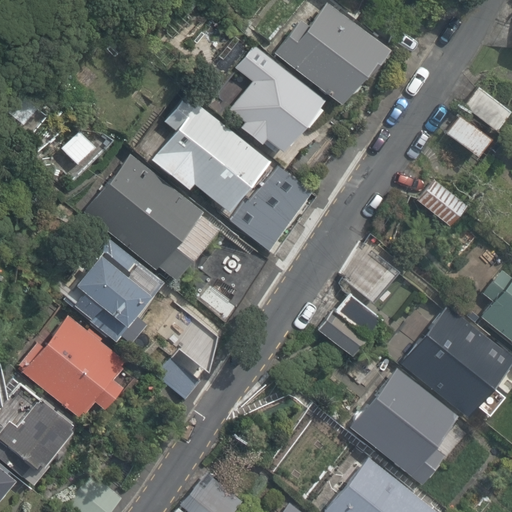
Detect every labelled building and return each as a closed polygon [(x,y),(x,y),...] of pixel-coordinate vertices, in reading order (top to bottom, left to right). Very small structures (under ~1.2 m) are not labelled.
[(384,47),(329,0),(310,22),(302,18),(276,50),(340,102),(384,47)] [(204,29),(185,56),(205,71),(225,43),(204,29)] [(323,97),(255,44),(237,66),(254,80),(230,109),(246,120),(240,127),(283,155),(323,97)] [(511,119),(481,91),(463,111),(496,141),(511,123),(511,119)] [(265,159),(188,94),(136,150),(187,189),(191,182),(226,212),(265,159)] [(461,118),(444,136),(479,169),(496,151),(461,118)] [(78,130),(59,148),(83,174),(102,157),(78,130)] [(216,222),(132,153),(82,214),(169,278),(216,222)] [(438,184),(415,204),(448,240),(470,220),(438,184)] [(160,278),(105,237),(65,294),(112,339),(160,278)] [(511,275),(479,311),(511,341),(511,275)] [(344,293),(316,331),(362,366),(391,327),(344,293)] [(511,363),(511,351),(445,301),(401,359),(474,414),(511,363)] [(126,364),(68,312),(18,367),(75,419),(126,364)] [(197,378),(165,354),(138,390),(170,414),(197,378)] [(454,410),(397,364),(351,422),(408,468),(454,410)] [(66,425),(9,378),(0,387),(0,460),(22,478),(66,425)] [(436,511),(373,456),(327,507),(332,511),(436,511)] [(0,487),(9,477),(0,469),(0,487)] [(205,476),(175,511),(242,511),(245,509),(205,476)] [(311,511),(298,501),(289,511),(311,511)]
